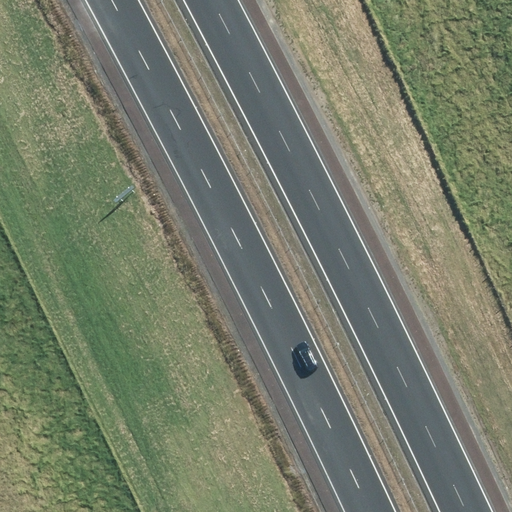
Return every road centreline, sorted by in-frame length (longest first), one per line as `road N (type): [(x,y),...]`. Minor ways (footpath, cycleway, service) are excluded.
road 1 (motorway): [(364,511),(194,153),(105,0)]
road 2 (motorway): [(207,0),(421,415),(461,511)]
